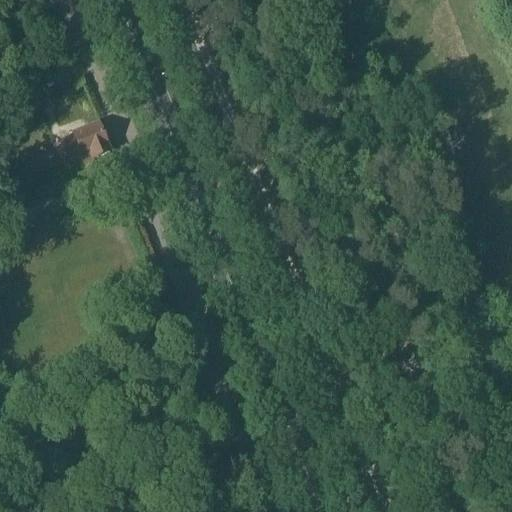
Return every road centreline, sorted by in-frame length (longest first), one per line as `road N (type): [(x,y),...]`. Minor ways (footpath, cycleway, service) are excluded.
road 1 (unclassified): [(274,511),(66,0)]
road 2 (track): [(388,511),(182,0)]
road 3 (primary): [(320,511),(114,0)]
